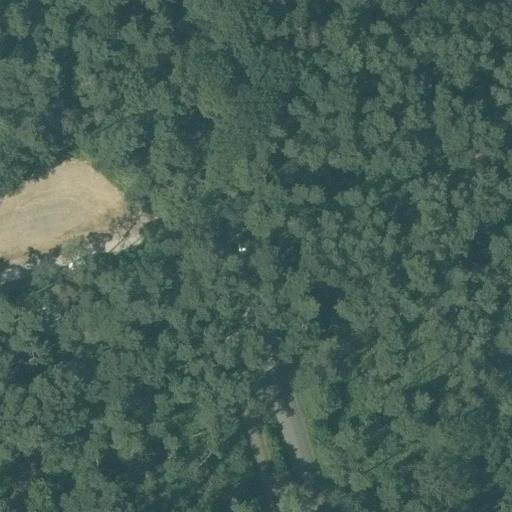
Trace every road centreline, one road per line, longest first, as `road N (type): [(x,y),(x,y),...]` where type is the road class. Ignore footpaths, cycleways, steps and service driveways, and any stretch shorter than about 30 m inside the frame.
road 1 (tertiary): [(318,511),(224,221)]
road 2 (residential): [(224,221),(0,283)]
road 3 (tertiary): [(224,221),(169,0)]
